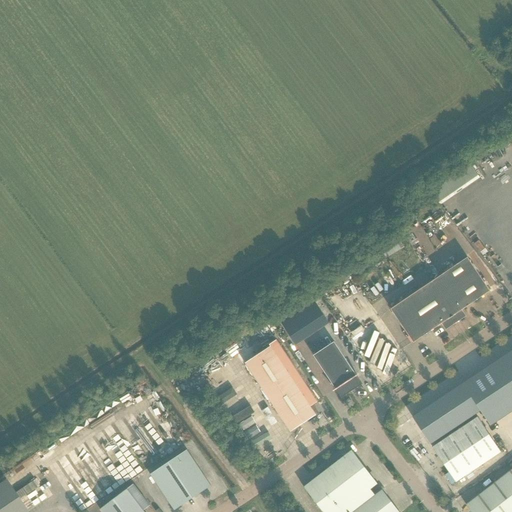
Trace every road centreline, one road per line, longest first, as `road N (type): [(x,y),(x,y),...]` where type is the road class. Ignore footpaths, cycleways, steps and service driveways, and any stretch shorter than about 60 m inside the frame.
road 1 (track): [(0,445),(511,102)]
road 2 (unclassified): [(511,317),(367,418)]
road 3 (unclassified): [(367,418),(221,511)]
